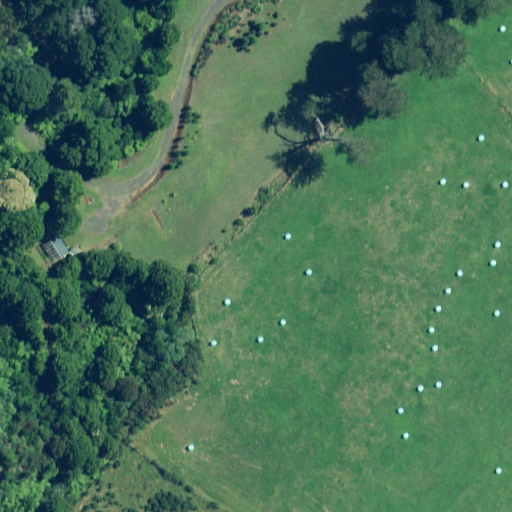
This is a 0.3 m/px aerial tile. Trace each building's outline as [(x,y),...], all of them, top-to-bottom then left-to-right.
[(87,216),(80,205),(73,211),(80,221),(87,216)] [(127,234),(119,218),(101,227),(108,242),(127,234)] [(154,223),(141,219),(137,229),(151,233),(154,223)] [(105,242),(99,230),(90,235),(96,247),(105,242)] [(62,240),(52,244),(56,255),(66,251),(62,240)] [(93,249),(88,240),(75,246),(80,256),(93,249)]
